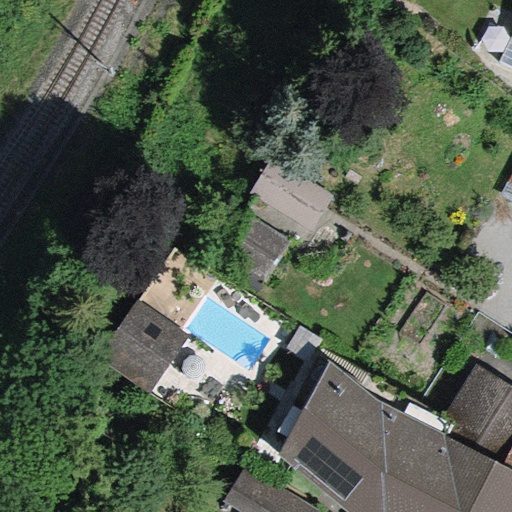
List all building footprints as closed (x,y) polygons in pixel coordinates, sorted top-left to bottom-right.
[(310,229),(333,194),(273,155),(250,191),(310,229)] [(511,172),(508,180),(501,197),(511,201),(511,172)] [(264,278),(288,240),(251,216),(227,254),(264,278)] [(136,298),(97,354),(150,391),(190,334),(136,298)] [(379,399),(329,356),(276,455),(351,511),(511,511),(511,482),(431,443),(439,426),(379,399)] [(431,443),(511,482),(511,386),(477,365),(439,426),(431,443)] [(314,511),(318,505),(242,466),(224,500),(245,511),(314,511)]
